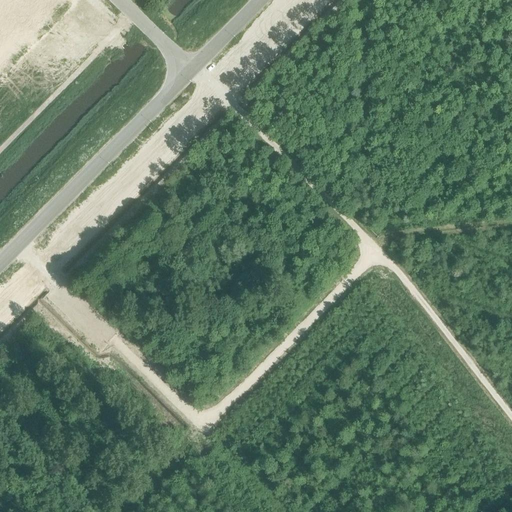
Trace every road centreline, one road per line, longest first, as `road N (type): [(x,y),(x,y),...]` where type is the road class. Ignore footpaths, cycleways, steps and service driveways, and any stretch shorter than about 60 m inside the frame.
road 1 (track): [(511,419),(391,262),(193,65)]
road 2 (unclassified): [(0,304),(215,91)]
road 3 (unclassified): [(0,259),(167,91),(176,68)]
road 4 (unclassified): [(215,91),(305,0)]
